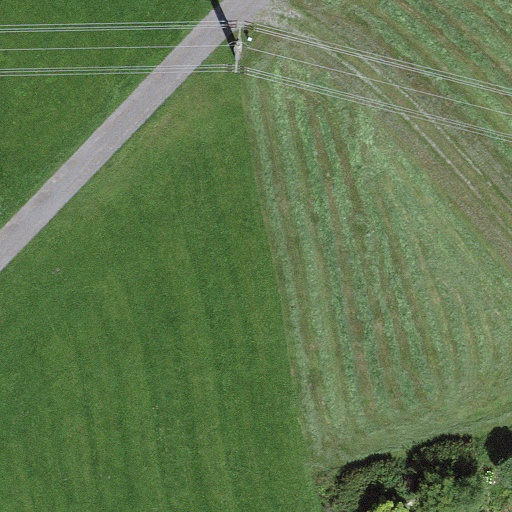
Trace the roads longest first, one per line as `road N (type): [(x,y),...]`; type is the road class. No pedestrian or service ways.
road 1 (track): [(262,0),(0,262)]
road 2 (track): [(511,208),(360,61),(262,0)]
